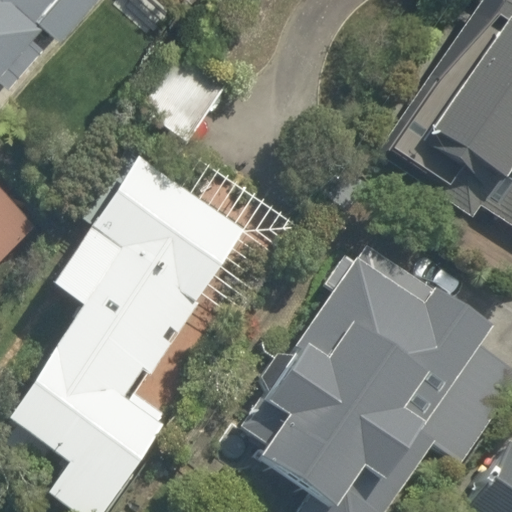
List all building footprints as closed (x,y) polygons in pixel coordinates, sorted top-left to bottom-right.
[(0,0),(0,79),(33,39),(42,46),(79,0),(0,0)] [(511,13),(491,1),(382,177),(461,225),(438,262),(511,307),(511,13)] [(216,83),(166,47),(122,108),(172,144),(216,83)] [(0,430),(45,461),(25,492),(55,511),(90,511),(100,498),(151,422),(111,395),(227,223),(114,147),(24,281),(59,304),(29,349),(11,337),(0,353),(0,430)] [(0,251),(21,232),(0,208),(0,251)] [(277,485),(261,511),(383,511),(487,336),(344,252),(225,455),(277,485)] [(511,511),(511,451),(484,435),(439,509),(437,511),(511,511)]
